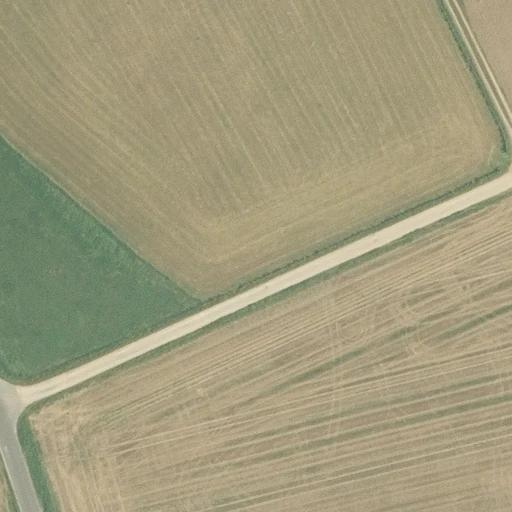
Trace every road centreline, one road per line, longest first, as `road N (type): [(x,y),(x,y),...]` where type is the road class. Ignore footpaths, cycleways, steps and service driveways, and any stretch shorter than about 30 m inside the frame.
road 1 (track): [(5,414),(511,187)]
road 2 (track): [(511,123),(452,0)]
